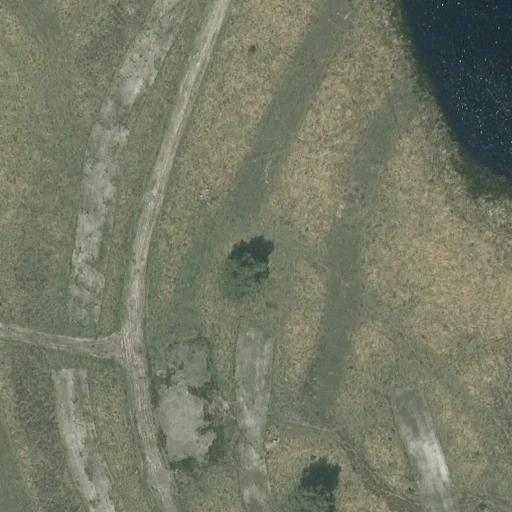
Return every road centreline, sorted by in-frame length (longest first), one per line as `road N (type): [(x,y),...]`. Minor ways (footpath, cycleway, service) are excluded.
road 1 (track): [(168,511),(130,324),(159,170),(218,0)]
road 2 (track): [(0,330),(106,348),(132,337)]
